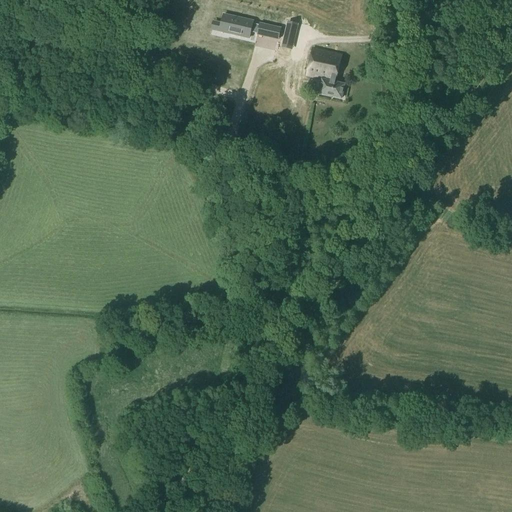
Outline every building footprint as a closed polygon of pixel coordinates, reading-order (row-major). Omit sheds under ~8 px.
[(253,25),(254,23),(225,16),(222,29),(223,29),(231,31),(230,34),(250,39),(251,33),(259,35),(259,36),(278,40),(280,30),(261,25),(261,27),(253,25)] [(288,24),(285,34),(295,37),(297,26),(288,24)] [(216,36),(186,36),(186,51),(216,52),(216,36)] [(245,41),(245,44),(225,40),(221,60),(251,67),(256,44),(245,41)] [(305,77),(321,81),(318,95),(342,100),(345,85),(336,83),(342,56),(314,50),(312,50),(305,77)] [(278,115),(281,98),(240,89),(236,106),(249,109),(251,104),(273,109),(272,114),(278,115)]
